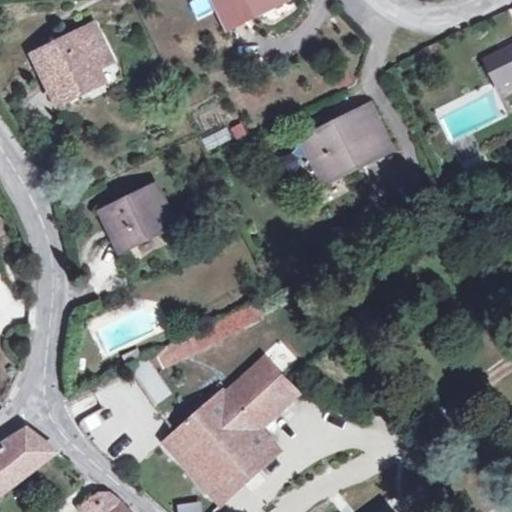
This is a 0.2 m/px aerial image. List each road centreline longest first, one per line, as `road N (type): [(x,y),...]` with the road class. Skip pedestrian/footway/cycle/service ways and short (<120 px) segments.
road 1 (residential): [(42,403),(47,247),(0,148)]
road 2 (residential): [(511,367),(338,478)]
road 3 (residential): [(145,511),(61,436),(42,403)]
road 4 (residential): [(491,0),(430,25),(379,0)]
